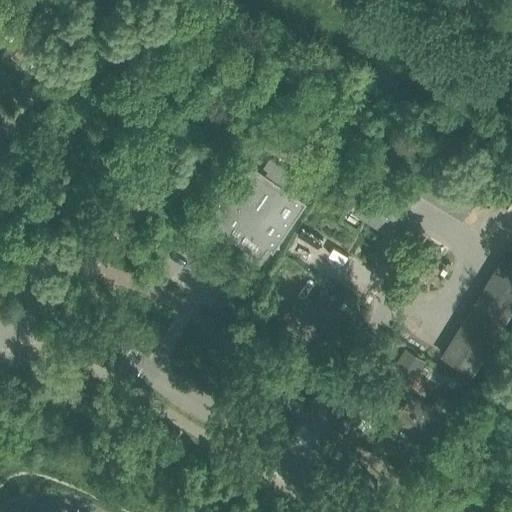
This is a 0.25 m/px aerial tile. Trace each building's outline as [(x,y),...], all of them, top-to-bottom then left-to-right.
[(2,9),(0,11),(0,39),(16,22),(2,9)] [(32,33),(13,54),(26,66),(44,48),(37,41),(39,39),(32,33)] [(336,159),(319,147),(313,156),(330,167),(336,159)] [(463,217),(486,179),(443,153),(420,191),(463,217)] [(273,251),(306,202),(244,159),(203,219),(256,255),(263,244),(273,251)] [(387,226),(407,193),(374,173),(354,206),(387,226)] [(472,372),(511,307),(511,255),(506,252),(443,355),(472,372)] [(429,442),(445,416),(407,393),(391,419),(392,419),(385,432),(395,438),(402,426),(429,442)] [(356,427),(364,414),(352,407),(344,420),(356,427)]
